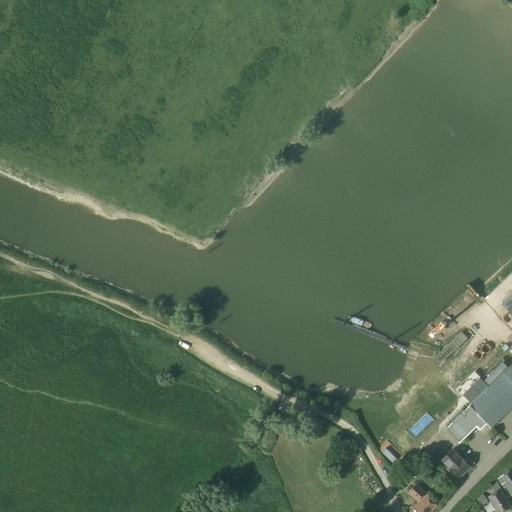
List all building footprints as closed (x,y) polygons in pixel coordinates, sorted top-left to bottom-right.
[(511,292),(503,302),(511,311),(511,362),(510,365),(503,358),(481,379),(480,377),(463,394),(471,403),(470,404),(470,405),(447,428),(459,440),(459,442),(461,442),(477,427),(480,429),(481,429),(488,423),(492,428),(511,407),(511,292)] [(462,456),(454,448),(442,459),(459,478),(471,466),(471,465),(474,462),(469,456),(465,459),(462,456)] [(511,468),(498,478),(502,484),(504,483),(511,494),(511,468)] [(431,511),(438,505),(417,484),(409,491),(419,501),(409,511),(431,511)] [(504,511),(511,507),(511,506),(502,490),(490,497),(498,511),(504,511)] [(479,505),(481,507),(484,505),(489,501),(483,494),(478,497),(475,500),(477,502),(479,505)]
